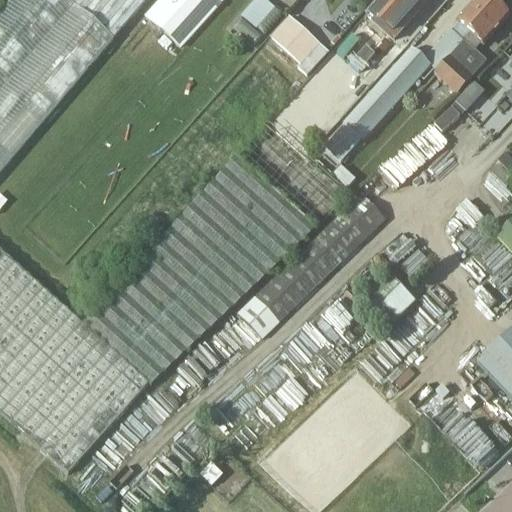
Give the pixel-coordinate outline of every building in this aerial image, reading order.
[(0,173),(148,0),(11,0),(0,13),(0,173)] [(222,0),(162,0),(145,19),(178,49),(222,0)] [(254,0),(242,15),(264,35),(282,14),(266,0),(254,0)] [(341,127),(343,129),(324,150),(340,164),(359,142),(360,144),(426,68),(434,75),(493,9),(483,0),(477,0),(455,25),(457,26),(451,33),(450,31),(422,62),(409,51),(341,127)] [(352,0),(363,9),(371,0),(352,0)] [(378,0),(364,16),(391,41),(424,5),(421,2),(422,0),(378,0)] [(485,64),(473,53),(479,46),(481,48),(506,20),(493,9),(434,75),(432,77),(455,97),(469,81),(485,64)] [(318,47),(288,20),(271,38),(300,66),(318,47)] [(473,98),(481,89),(473,81),(464,90),(473,98)] [(451,110),(440,121),(449,129),(476,103),(467,94),(451,110)] [(449,129),(440,121),(433,127),(441,135),(449,129)] [(331,176),(338,169),(326,158),(319,166),(331,176)] [(315,232),(236,160),(235,159),(91,320),(83,328),(150,388),(315,232)] [(506,190),(511,183),(511,180),(498,167),(490,175),(506,190)] [(350,187),(356,181),(345,171),(340,177),(350,187)] [(262,342),(385,222),(360,197),(237,316),(262,342)] [(511,255),(511,222),(496,238),(511,255)] [(147,386),(0,253),(0,416),(29,442),(67,477),(147,386)] [(384,328),(410,303),(387,279),(361,303),(384,328)] [(342,304),(328,313),(341,333),(355,324),(342,304)] [(511,331),(476,366),(511,403),(511,331)] [(478,468),(497,450),(461,412),(442,430),(478,468)]
